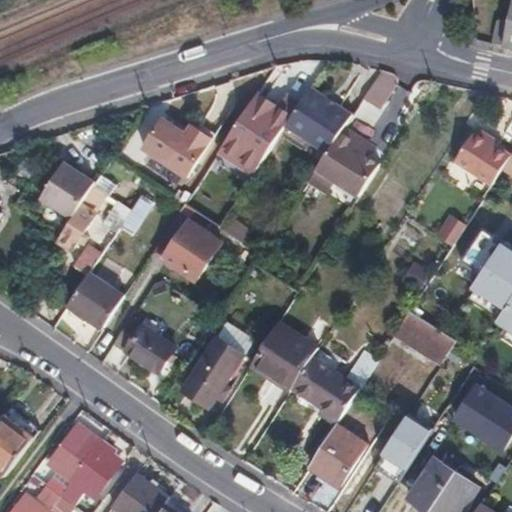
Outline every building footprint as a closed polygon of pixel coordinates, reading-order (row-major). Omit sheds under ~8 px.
[(499,20),(494,44),(511,47),(511,16),(510,19),(510,22),(499,20)] [(347,103),(381,117),(397,77),(363,63),(347,103)] [(299,108),(286,128),(327,155),(343,131),(353,116),(312,89),(310,91),(299,108)] [(279,108),(260,94),(252,105),(272,119),(279,108)] [(272,119),(252,105),(228,142),(262,165),(286,128),(299,108),(285,98),(279,108),(272,119)] [(166,113),(146,143),(190,172),(215,134),(194,120),(189,128),(166,113)] [(460,158),(495,182),(511,156),(511,154),(489,140),(492,136),(479,128),(460,158)] [(357,140),(343,131),(327,155),(308,183),(322,193),(327,184),(331,187),(357,204),(368,187),(339,168),(357,140)] [(339,168),(368,187),(381,167),(365,156),(370,148),(357,140),(339,168)] [(262,165),(228,142),(223,149),(258,171),(262,165)] [(96,186),(99,182),(68,161),(44,197),(75,217),(96,186)] [(96,186),(109,194),(112,196),(118,185),(103,175),(99,182),(96,186)] [(327,184),(322,193),(325,196),(331,187),(327,184)] [(63,236),(60,240),(74,249),(98,214),(96,213),(109,194),(96,186),(75,217),(63,236)] [(197,189),(187,203),(222,226),(231,211),(197,189)] [(133,210),(123,226),(134,234),(154,203),(143,196),(133,210)] [(76,266),(91,275),(93,273),(123,226),(133,210),(125,205),(101,242),(98,240),(90,253),(87,250),(76,266)] [(179,215),(155,252),(198,280),(222,243),(179,215)] [(438,236),(454,247),(468,225),(452,215),(438,236)] [(511,248),(503,243),(473,290),(504,310),(497,321),(511,330),(511,248)] [(418,264),(408,280),(422,289),(432,273),(418,264)] [(91,275),(70,307),(105,330),(127,296),(93,273),(91,275)] [(433,325),(413,311),(398,334),(443,364),(458,341),(433,325)] [(133,319),(117,343),(160,371),(176,347),(133,319)] [(280,323),(253,365),(292,391),(295,387),(319,349),(280,323)] [(215,346),(186,389),(213,406),(241,363),(215,346)] [(319,349),(295,387),(327,407),(323,413),(339,423),(368,379),(354,370),(348,380),(333,371),(339,362),(319,349)] [(455,420),(509,456),(511,452),(511,404),(480,383),(455,420)] [(0,420),(0,468),(8,474),(36,436),(6,413),(0,420)] [(339,423),(310,468),(341,488),(370,444),(339,423)] [(83,427),(80,431),(94,442),(98,437),(83,427)] [(94,442),(80,431),(55,465),(95,496),(121,461),(109,452),(113,447),(105,441),(104,442),(98,437),(94,442)] [(125,455),(113,447),(109,452),(121,461),(125,455)] [(463,511),(479,488),(438,461),(412,500),(430,511),(463,511)] [(139,475),(115,507),(121,511),(160,511),(165,505),(171,498),(139,475)] [(18,511),(62,511),(69,501),(63,496),(51,487),(39,503),(31,497),(18,511)] [(500,511),(484,501),(476,511),(500,511)]
